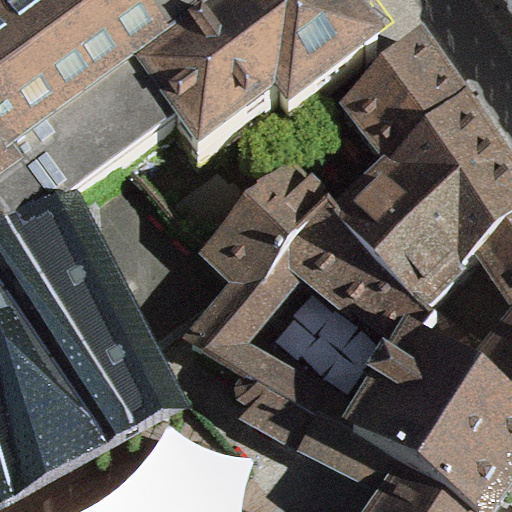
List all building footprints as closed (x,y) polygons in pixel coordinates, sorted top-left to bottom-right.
[(39,0),(0,28),(0,214),(2,213),(23,244),(78,211),(175,140),(197,171),(278,112),(288,125),(362,69),(364,72),(379,61),(364,39),(336,0),(39,0)] [(345,117),(395,181),(465,115),(432,68),(417,48),(345,117)] [(511,185),(465,115),(395,181),(342,228),(339,231),(383,279),(424,320),(433,329),(418,347),(471,386),(511,416),(511,185)] [(237,331),(294,256),(399,352),(418,347),(433,329),(424,320),(383,279),(339,231),(342,228),(339,224),(330,213),(327,215),(286,174),(207,255),(243,288),(192,350),(247,385),(251,341),(237,331)] [(246,206),(217,179),(176,208),(211,243),(246,206)] [(41,511),(192,430),(78,211),(23,244),(2,213),(0,214),(0,511),(41,511)] [(495,511),(511,487),(511,416),(471,386),(418,347),(399,352),(407,359),(370,421),(251,341),(247,385),(241,396),(243,405),(250,411),(260,409),(246,421),(303,454),(370,493),(375,487),(391,497),(381,511),(495,511)]
